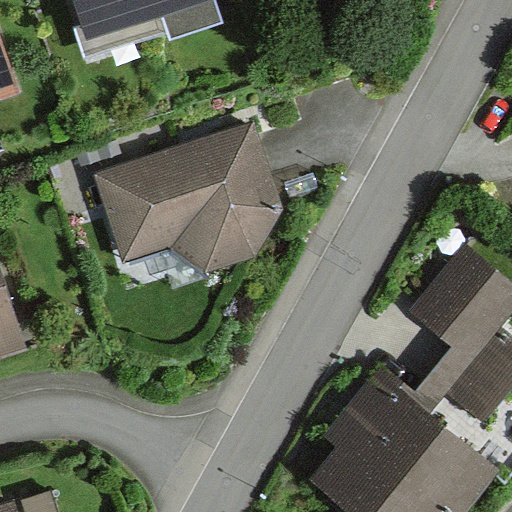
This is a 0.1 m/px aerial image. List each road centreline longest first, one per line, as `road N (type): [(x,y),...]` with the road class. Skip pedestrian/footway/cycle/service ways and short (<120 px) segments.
road 1 (residential): [(495,0),(222,485)]
road 2 (residential): [(222,485),(83,416),(0,424)]
